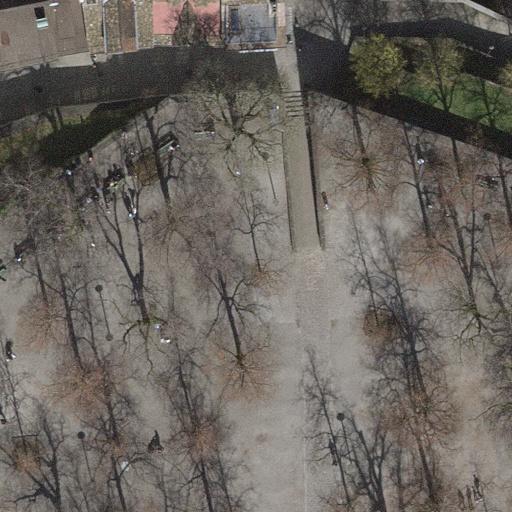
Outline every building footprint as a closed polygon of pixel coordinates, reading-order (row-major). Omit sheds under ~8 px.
[(0,0),(0,57),(0,60),(57,49),(50,0),(0,0)] [(50,0),(57,49),(94,44),(88,0),(50,0)] [(88,0),(94,44),(150,36),(149,0),(88,0)] [(149,0),(150,36),(227,37),(227,0),(149,0)] [(227,0),(227,37),(281,35),(279,0),(227,0)]
